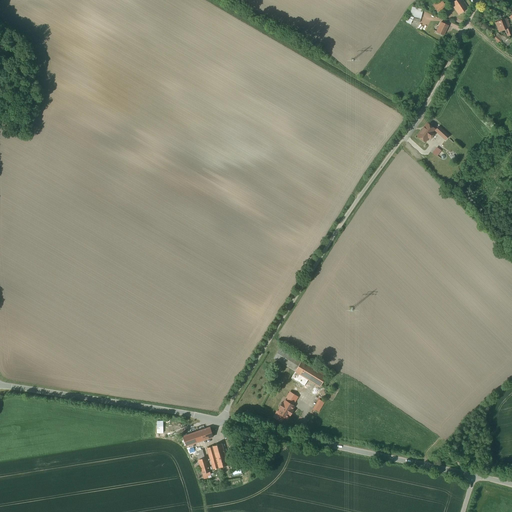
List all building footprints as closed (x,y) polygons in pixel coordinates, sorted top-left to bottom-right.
[(439,0),(431,7),(436,14),(446,6),(440,0),(439,0)] [(469,9),(461,0),(453,0),(448,4),(458,17),(469,9)] [(412,17),(420,19),(422,10),(410,7),(407,19),(411,20),(412,17)] [(511,33),(506,19),(495,23),(499,32),(505,30),(507,36),(511,34),(511,33)] [(441,22),(436,32),(444,36),(448,25),(441,22)] [(507,45),(494,34),(490,39),(504,50),(507,45)] [(425,142),(434,129),(428,124),(418,137),(425,142)] [(449,136),(439,127),(435,131),(445,141),(449,136)] [(431,153),(436,157),(441,151),(435,147),(431,153)] [(281,345),(274,356),(295,369),(292,374),(280,367),(272,379),(298,395),(309,376),(321,384),(328,373),(281,345)] [(287,402),(285,401),(284,404),(282,403),(281,403),(279,406),(279,408),(281,409),(278,413),(287,418),(289,414),(290,415),(293,411),(292,410),(294,406),(292,405),(295,402),(289,398),(287,402)] [(318,413),(324,402),(318,400),(313,410),(318,413)] [(186,447),(214,437),(210,427),(183,436),(186,447)] [(215,456),(224,453),(222,444),(212,446),(212,447),(207,448),(213,469),(218,468),(215,456)] [(202,450),(195,451),(196,459),(203,457),(202,450)] [(228,465),(224,453),(215,456),(218,468),(228,465)] [(206,458),(197,460),(202,480),(210,478),(206,458)]
